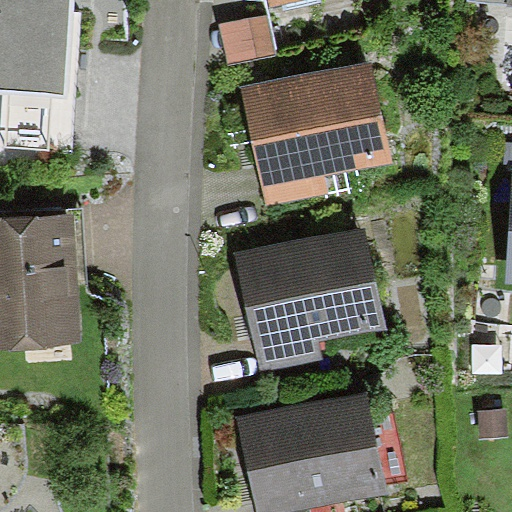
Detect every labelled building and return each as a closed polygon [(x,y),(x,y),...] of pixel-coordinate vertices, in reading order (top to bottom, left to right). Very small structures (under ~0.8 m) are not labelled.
[(65,0),(0,0),(0,84),(59,89),(65,0)] [(511,0),(467,0),(468,1),(507,3),(507,10),(511,10),(511,0)] [(268,15),(218,25),(226,63),(275,53),(268,15)] [(368,59),(240,87),(267,208),(328,195),(323,174),(390,159),(368,59)] [(82,217),(0,219),(0,346),(86,344),(82,217)] [(362,225),(232,253),(258,372),(325,358),(321,343),(384,330),(362,225)] [(368,395),(241,420),(259,511),(288,511),(310,508),(387,493),(368,395)] [(505,410),(479,412),(481,438),(507,436),(505,410)]
